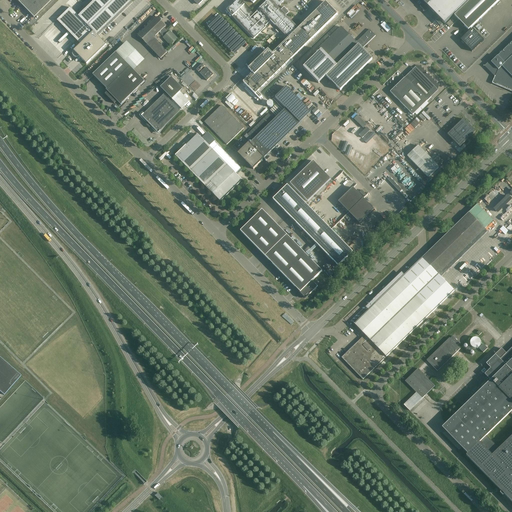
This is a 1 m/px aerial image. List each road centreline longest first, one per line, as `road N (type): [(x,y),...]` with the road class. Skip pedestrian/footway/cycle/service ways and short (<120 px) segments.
road 1 (trunk): [(0,165),(305,483)]
road 2 (trunk): [(272,436),(92,251),(0,141)]
road 3 (residential): [(488,511),(377,389),(511,255)]
road 4 (residential): [(215,233),(416,37)]
road 5 (residential): [(311,332),(511,136)]
road 6 (tertiary): [(146,389),(75,270),(0,179)]
road 7 (unknown): [(511,330),(433,416),(511,511)]
road 8 (residential): [(143,160),(226,76),(159,0)]
road 9 (residential): [(143,160),(0,12)]
road 10 (residential): [(311,332),(215,233)]
road 11 (residential): [(511,136),(416,37)]
road 12 (residential): [(222,418),(311,332)]
